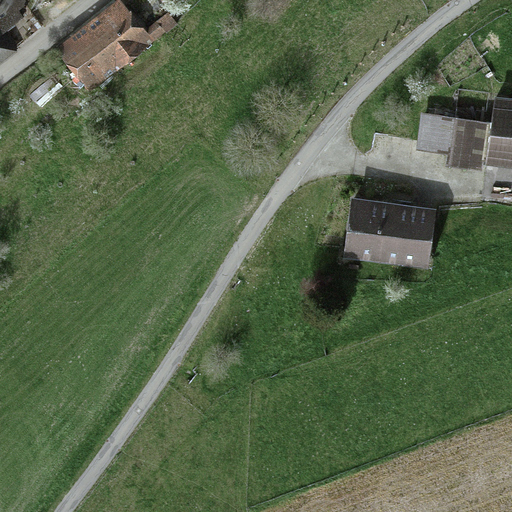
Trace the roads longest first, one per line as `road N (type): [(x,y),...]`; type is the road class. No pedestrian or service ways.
road 1 (unclassified): [(62,511),(322,134),(392,57),(465,0)]
road 2 (residential): [(94,0),(0,76)]
